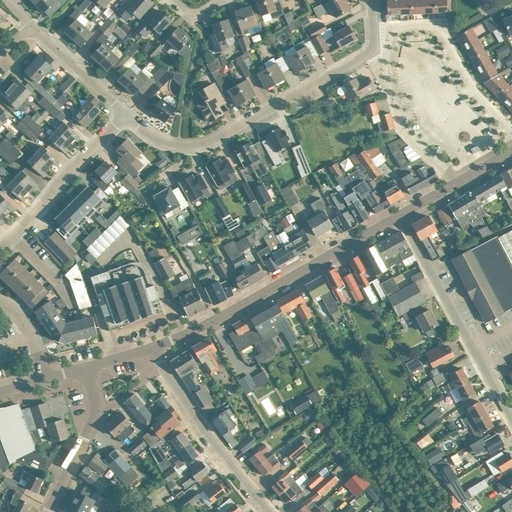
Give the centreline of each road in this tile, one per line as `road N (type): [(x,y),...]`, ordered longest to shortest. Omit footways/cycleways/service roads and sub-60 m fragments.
road 1 (residential): [(511,129),(474,92),(438,27),(391,30),(381,70),(405,133),(457,181)]
road 2 (residential): [(371,0),(373,51),(214,139),(165,143),(125,115)]
road 3 (tertiary): [(154,347),(399,215)]
road 4 (residential): [(511,417),(399,215)]
road 5 (residential): [(269,511),(162,369),(154,347)]
road 6 (residential): [(125,115),(0,246)]
road 7 (residential): [(47,511),(94,417),(84,367)]
road 8 (residential): [(32,30),(125,115)]
